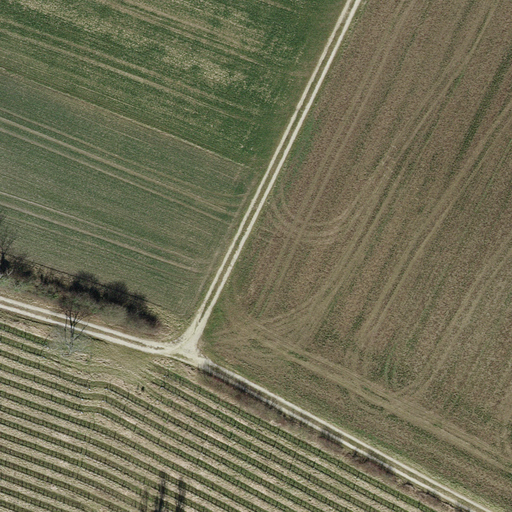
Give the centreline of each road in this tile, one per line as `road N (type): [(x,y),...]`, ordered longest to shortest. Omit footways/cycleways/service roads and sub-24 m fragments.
road 1 (track): [(0,296),(207,368),(481,511)]
road 2 (track): [(356,0),(179,358)]
